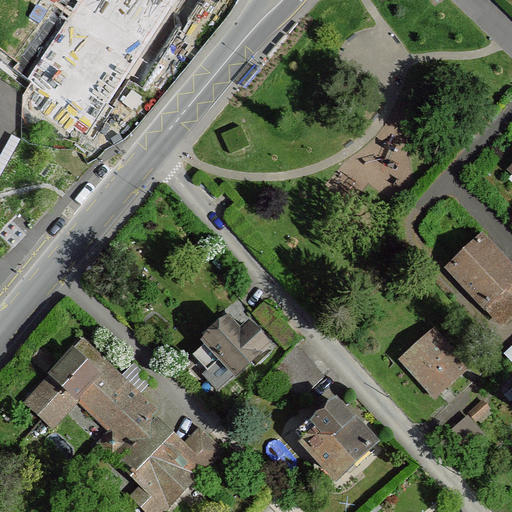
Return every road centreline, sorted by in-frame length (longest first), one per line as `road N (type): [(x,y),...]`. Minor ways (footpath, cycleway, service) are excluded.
road 1 (residential): [(151,152),(478,511)]
road 2 (residential): [(53,268),(238,449)]
road 3 (tertiary): [(151,152),(277,0)]
road 4 (tertiary): [(53,268),(151,152)]
